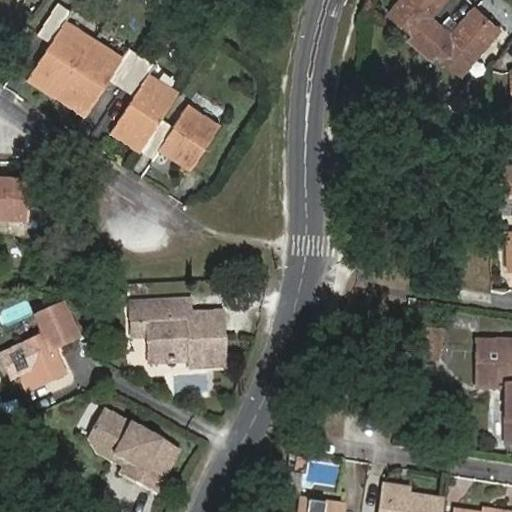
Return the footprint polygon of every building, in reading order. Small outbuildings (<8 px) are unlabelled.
[(442,0),(400,0),(389,15),(414,36),(409,41),(432,59),(436,54),(462,76),(495,33),(470,13),(458,27),(461,29),(454,39),(450,36),(428,18),(426,17),(434,6),(436,8),(442,0)] [(45,62),(40,59),(27,80),(56,98),(86,117),(100,96),(94,93),(99,84),(105,88),(109,81),(135,98),(130,105),(136,108),(132,116),(125,113),(112,133),(140,151),(154,160),(159,150),(171,158),(174,153),(181,157),(178,162),(192,171),(219,128),(186,108),(173,128),(160,120),(177,93),(149,76),(155,66),(130,50),(123,59),(94,41),(64,22),(71,13),(58,4),(38,36),(51,44),(46,51),(50,54),(45,62)] [(428,18),(436,8),(434,6),(426,17),(428,18)] [(470,13),(495,33),(499,28),(474,7),(470,13)] [(458,27),(450,36),(454,39),(461,29),(458,27)] [(46,51),(40,59),(45,62),(50,54),(46,51)] [(94,93),(100,96),(105,88),(99,84),(94,93)] [(130,105),(125,113),(132,116),(136,108),(130,105)] [(171,158),(178,162),(181,157),(174,153),(171,158)] [(42,191),(42,164),(25,164),(25,182),(0,182),(0,225),(9,226),(25,226),(25,191),(42,191)] [(511,192),(511,167),(494,167),(494,193),(511,192)] [(0,238),(10,238),(9,226),(0,225),(0,238)] [(151,325),(152,339),(153,365),(192,363),(192,370),(228,370),(225,313),(208,314),(209,321),(194,322),(194,315),(193,303),(135,305),(137,326),(151,325)] [(137,340),(152,339),(151,325),(137,326),(137,340)] [(65,373),(54,351),(68,344),(61,329),(21,348),(30,368),(16,375),(25,393),(65,373)] [(421,331),(419,358),(437,360),(439,333),(421,331)] [(511,342),(478,343),(479,388),(507,388),(508,442),(511,441),(511,342)] [(143,475),(138,486),(157,497),(181,453),(106,409),(90,438),(115,453),(113,457),(143,475)] [(118,475),(138,486),(143,475),(113,457),(115,453),(90,438),(98,456),(121,469),(118,475)] [(382,484),(381,491),(409,495),(411,488),(382,484)] [(442,511),(445,501),(409,495),(381,491),(377,511),(442,511)] [(305,511),(307,502),(301,502),(299,511),(305,511)] [(339,511),(340,507),(307,502),(305,511),(339,511)]
